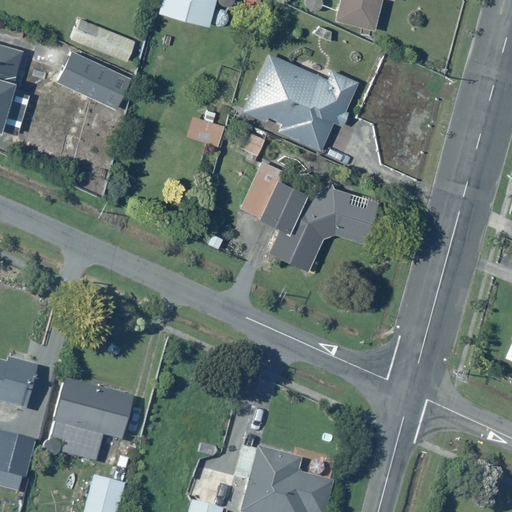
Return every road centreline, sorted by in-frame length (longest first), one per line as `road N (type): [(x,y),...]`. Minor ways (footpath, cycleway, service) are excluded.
road 1 (residential): [(0,206),(412,393)]
road 2 (residential): [(511,26),(412,393)]
road 3 (unclassified): [(412,393),(380,511)]
